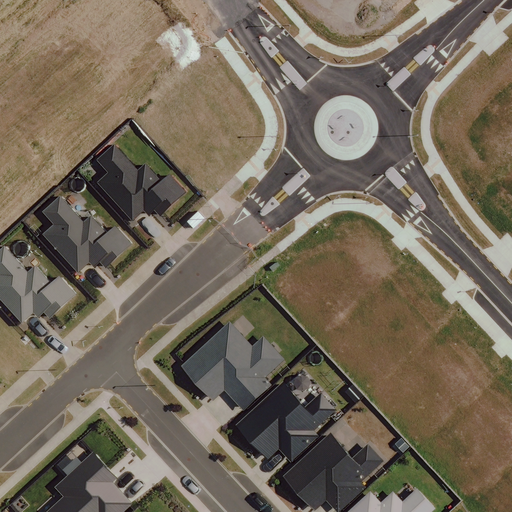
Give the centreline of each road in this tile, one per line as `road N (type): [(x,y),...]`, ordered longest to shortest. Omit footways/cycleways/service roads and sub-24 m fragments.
road 1 (unknown): [(266,0),(511,259)]
road 2 (residential): [(96,355),(265,201)]
road 3 (residential): [(96,355),(242,511)]
road 4 (unknown): [(265,201),(365,110)]
road 5 (residential): [(0,443),(96,355)]
